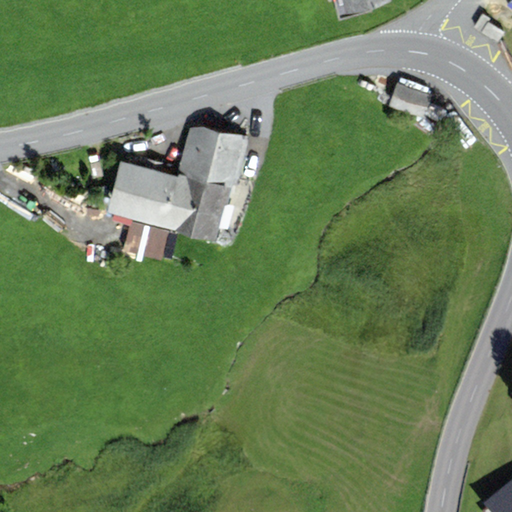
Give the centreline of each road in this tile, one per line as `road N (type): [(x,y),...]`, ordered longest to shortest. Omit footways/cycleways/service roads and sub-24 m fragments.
road 1 (tertiary): [(0,150),(377,49),(439,53),(511,109)]
road 2 (tertiary): [(511,306),(468,413),(443,511)]
